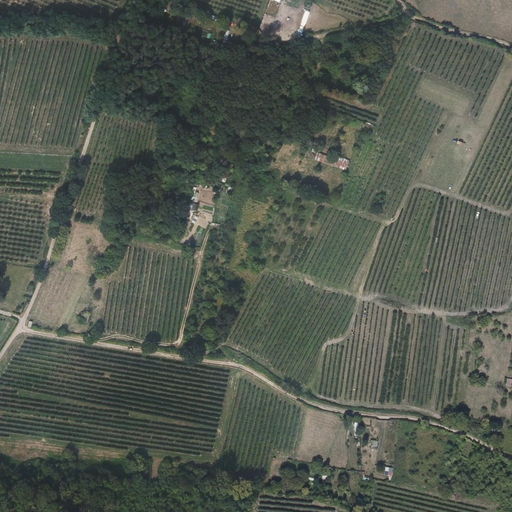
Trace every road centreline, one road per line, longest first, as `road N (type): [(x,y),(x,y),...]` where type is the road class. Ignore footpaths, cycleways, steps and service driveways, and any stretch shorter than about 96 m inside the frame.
road 1 (track): [(18,329),(232,364),(318,408),(453,431),(511,462)]
road 2 (track): [(18,329),(124,37)]
road 3 (track): [(124,37),(263,48),(411,17)]
